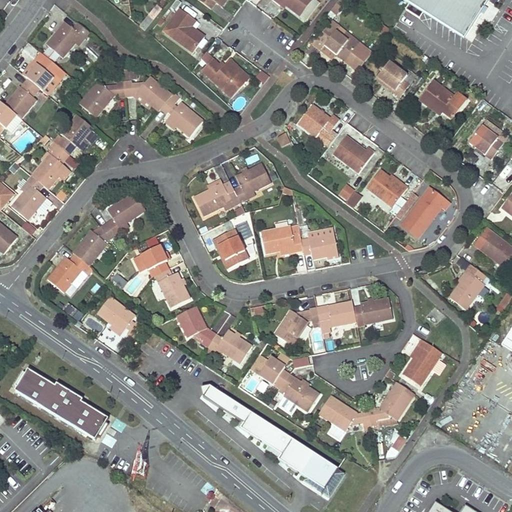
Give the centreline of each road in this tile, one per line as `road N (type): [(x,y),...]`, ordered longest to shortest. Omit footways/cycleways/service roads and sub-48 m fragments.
road 1 (secondary): [(0,298),(119,376),(278,511)]
road 2 (residential): [(300,87),(335,86),(459,178),(466,193),(464,226),(446,250),(378,266)]
road 3 (residential): [(378,266),(237,292),(208,273),(160,179)]
road 4 (residential): [(160,179),(254,136),(300,87)]
road 5 (residential): [(0,298),(109,175)]
road 6 (unclassified): [(386,511),(417,465),(436,456),(458,458),(511,487)]
road 7 (residential): [(400,343),(331,359),(330,375),(354,390),(369,387)]
